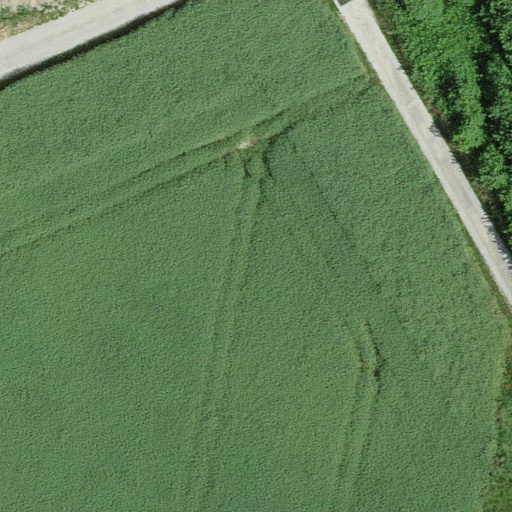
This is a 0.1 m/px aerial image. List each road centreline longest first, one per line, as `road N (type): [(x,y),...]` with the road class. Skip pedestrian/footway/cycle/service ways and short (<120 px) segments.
road 1 (track): [(511,288),(348,0)]
road 2 (unclassified): [(0,60),(139,0)]
